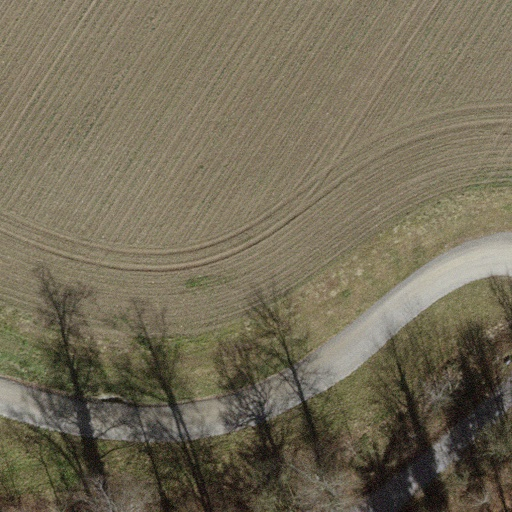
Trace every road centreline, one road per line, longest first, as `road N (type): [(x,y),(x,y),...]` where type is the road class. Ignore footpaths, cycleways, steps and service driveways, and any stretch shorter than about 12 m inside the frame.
road 1 (track): [(0,403),(27,414),(198,420),(345,353),(451,273),(511,261)]
road 2 (track): [(367,511),(511,388)]
